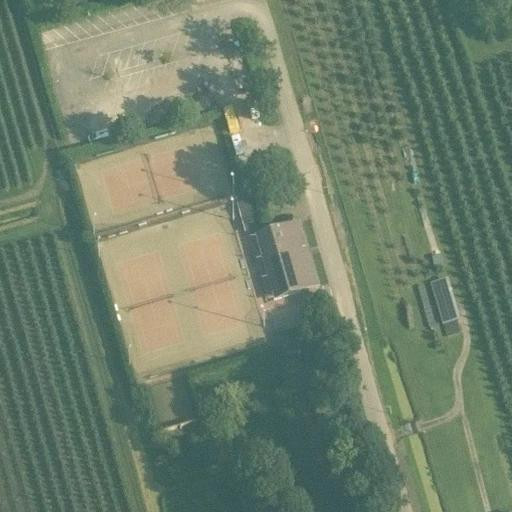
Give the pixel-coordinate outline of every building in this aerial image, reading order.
[(250,217),(255,216),(250,199),(235,203),(244,233),(254,230),(250,217)] [(276,302),(319,289),(300,226),(273,234),(263,237),(257,239),(276,302)] [(445,280),(431,285),(443,324),(457,320),(445,280)] [(448,339),(459,335),(455,322),(444,326),(448,339)] [(296,333),(277,339),(282,358),(301,353),(296,333)]
